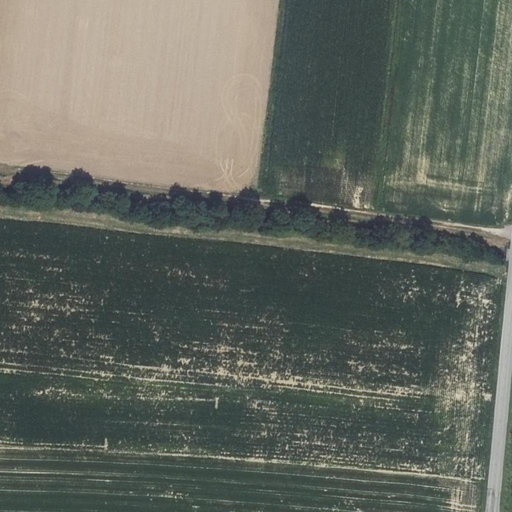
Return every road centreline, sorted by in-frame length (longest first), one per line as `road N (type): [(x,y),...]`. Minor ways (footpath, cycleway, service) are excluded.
road 1 (track): [(0,169),(511,233)]
road 2 (tertiary): [(511,312),(491,511)]
